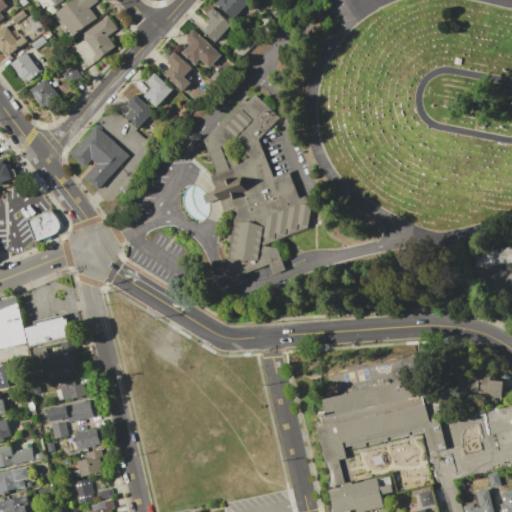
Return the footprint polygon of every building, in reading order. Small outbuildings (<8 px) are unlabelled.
[(56,13),(73,0),(96,0),(97,1),(89,7),(97,18),(70,37),(55,16),(57,15),(56,13)] [(219,0),(246,0),(249,2),(234,19),(217,3),(219,0)] [(212,7),(231,24),(216,42),(202,30),(208,23),(206,21),(209,18),(205,15),(212,7)] [(22,9),(26,15),(15,22),(11,17),(22,9)] [(108,15),(117,28),(108,35),(116,46),(99,59),(83,38),(85,36),(83,34),(108,15)] [(0,48),(0,31),(6,27),(16,40),(23,35),(27,41),(5,56),(0,48)] [(193,29),(221,55),(210,67),(200,59),(196,63),(183,52),(191,44),(184,38),(193,29)] [(42,34),(48,30),(51,34),(46,38),(42,34)] [(31,43),(42,36),(46,42),(35,49),(31,43)] [(174,50),(193,67),(177,85),(164,74),(171,65),(165,60),(174,50)] [(26,52),(38,69),(36,71),(38,74),(28,81),(27,79),(24,81),(11,63),(26,52)] [(73,66),(74,67),(76,66),(80,71),(78,72),(81,77),(70,85),(62,75),(73,66)] [(217,70),(225,77),(217,85),(210,78),(217,70)] [(154,73),(173,89),(157,107),(144,96),(152,87),(148,83),(150,80),(148,79),(154,73)] [(46,78),(60,98),(47,107),(45,104),(42,106),(30,89),(46,78)] [(134,93),(154,111),(137,129),(125,117),(133,108),(126,102),(134,93)] [(243,97),(246,101),(254,93),(279,118),(258,140),(273,176),(287,170),(299,198),(304,196),(308,203),(313,206),(309,227),(264,245),(277,247),(286,270),(273,273),(256,284),(241,280),(238,276),(233,276),(225,274),(233,219),(227,221),(218,198),(207,203),(206,203),(202,195),(203,194),(214,189),(209,176),(217,172),(203,140),(243,97)] [(97,188),(126,154),(94,126),(70,154),(84,166),(90,159),(96,163),(84,176),(97,188)] [(0,160),(4,159),(6,164),(9,163),(12,169),(14,169),(17,176),(4,181),(5,184),(0,185),(0,160)] [(35,240),(27,219),(50,211),(58,222),(59,227),(57,231),(54,234),(35,240)] [(511,246),(511,247),(511,252),(474,256),(475,265),(511,261),(511,246)] [(0,301),(15,296),(23,328),(26,344),(0,349),(0,301)] [(67,317),(23,328),(26,344),(27,347),(71,337),(67,317)] [(47,380),(42,359),(62,354),(60,343),(75,339),(78,348),(75,349),(78,364),(79,363),(81,372),(47,380)] [(0,365),(4,365),(9,387),(0,389),(0,365)] [(465,395),(467,376),(478,376),(479,374),(489,374),(489,380),(502,381),(501,398),(465,395)] [(335,511),(330,489),(337,487),(331,462),(328,463),(319,426),(325,425),(324,418),(319,419),(318,412),(327,410),(324,400),(425,376),(435,420),(437,419),(438,424),(442,423),(448,449),(431,453),(425,428),(346,447),(348,458),(341,460),(346,483),(351,482),(352,484),(378,478),(379,479),(390,476),(394,491),(382,494),(385,507),(363,511),(335,511)] [(56,383),(59,383),(59,382),(74,378),(76,385),(84,383),(86,395),(71,399),(70,397),(58,400),(56,390),(57,390),(56,383)] [(34,394),(32,385),(39,383),(41,393),(34,394)] [(435,400),(444,399),(445,412),(436,413),(435,400)] [(48,410),(89,400),(93,416),(69,422),(68,418),(51,422),(48,410)] [(33,403),(35,410),(29,411),(27,404),(33,403)] [(0,420),(6,419),(10,436),(3,438),(4,441),(0,442),(0,420)] [(51,424),(64,421),(67,435),(54,438),(51,424)] [(78,450),(74,433),(97,428),(100,445),(78,450)] [(20,442),(27,440),(29,446),(22,448),(20,442)] [(46,444),(53,442),(54,450),(48,451),(46,444)] [(0,466),(0,447),(12,445),(13,451),(31,447),(34,459),(0,466)] [(81,477),(80,476),(74,477),(72,471),(79,469),(77,461),(86,459),(84,453),(101,449),(103,456),(99,457),(102,472),(81,477)] [(0,472),(27,466),(30,479),(24,481),(25,486),(26,486),(27,491),(21,492),(20,488),(8,491),(9,493),(0,494),(0,472)] [(489,477),(499,475),(502,486),(491,488),(489,477)] [(74,482),(90,478),(93,489),(90,490),(93,501),(79,504),(74,482)] [(97,491),(112,488),(114,496),(99,499),(97,491)] [(490,488),(495,511),(467,511),(466,505),(475,503),(475,506),(480,505),(477,491),(490,488)] [(420,492),(433,490),(436,505),(423,507),(420,492)] [(501,493),(511,490),(511,511),(500,511),(500,510),(502,510),(501,503),(503,503),(501,493)] [(0,511),(0,500),(26,494),(28,504),(25,505),(27,511),(0,511)] [(90,504),(112,500),(114,511),(87,511),(92,511),(90,504)]
